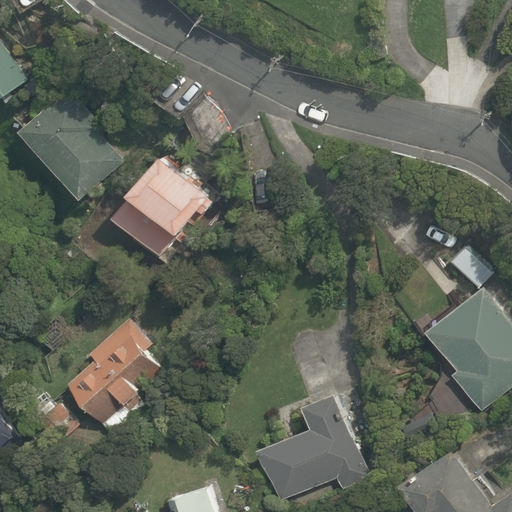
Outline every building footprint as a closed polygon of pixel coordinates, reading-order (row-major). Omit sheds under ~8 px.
[(0,100),(32,76),(0,33),(0,100)] [(46,85),(39,76),(30,83),(37,93),(46,85)] [(70,86),(25,127),(88,195),(130,157),(102,130),(107,124),(70,86)] [(194,174),(168,152),(137,188),(138,189),(118,214),(165,253),(204,206),(209,210),(225,191),(197,170),(194,174)] [(511,315),(487,285),(431,330),(461,369),(455,373),(484,410),(511,390),(511,315)] [(119,432),(150,404),(140,393),(168,367),(150,347),(157,341),(133,315),(93,352),(99,358),(72,382),(108,422),(106,424),(115,434),(118,431),(119,432)] [(13,398),(4,385),(0,387),(0,454),(27,438),(4,404),(13,398)] [(346,488),(375,476),(351,414),(361,409),(351,386),(307,403),(317,425),(262,446),(283,499),(340,476),(346,488)] [(72,433),(84,422),(63,399),(60,402),(48,389),(39,397),(50,410),(44,416),(54,426),(61,420),(72,433)] [(511,511),(511,492),(496,503),(458,445),(402,483),(420,511),(511,511)] [(176,511),(223,511),(215,483),(172,496),(176,511)]
